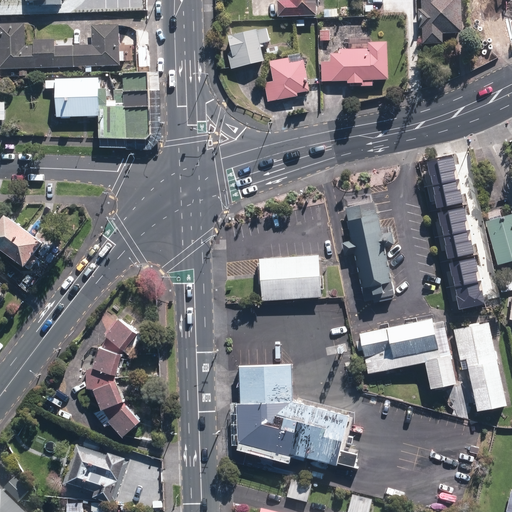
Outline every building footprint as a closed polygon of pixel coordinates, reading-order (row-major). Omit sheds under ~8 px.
[(61,0),(26,0),(27,4),(33,4),(33,8),(62,7),(61,0)] [(279,0),(280,3),(276,3),(277,20),(315,18),(314,0),(279,0)] [(361,0),(362,15),(383,14),(381,0),(361,0)] [(419,0),(420,12),(417,12),(418,30),(420,30),(421,46),(441,45),(441,36),(461,35),(459,0),(419,0)] [(468,0),(468,32),(488,33),(489,22),(510,23),(511,0),(468,0)] [(0,70),(120,67),(118,26),(90,27),(91,46),(73,47),(73,43),(54,44),(54,41),(32,41),(32,47),(25,47),(24,25),(0,25),(0,70)] [(231,55),(227,55),(231,71),(263,64),(259,46),(270,44),(267,30),(228,38),(231,55)] [(330,30),(319,30),(319,41),(330,41),(330,30)] [(371,83),(387,82),(386,44),(366,44),(366,51),(338,51),(338,55),(329,56),(330,63),(320,63),(321,84),(346,83),(346,85),(360,85),(360,88),(371,88),(371,83)] [(272,83),(265,84),(268,103),(296,98),(296,95),(308,93),(303,62),(289,64),(288,60),(269,63),(272,83)] [(122,91),(113,91),(113,106),(122,106),(122,108),(100,108),(99,120),(99,142),(145,143),(149,138),(147,75),(123,75),(122,91)] [(97,80),(44,81),(45,90),(54,90),(55,119),(98,118),(98,107),(106,106),(106,91),(97,91),(97,80)] [(454,156),(427,162),(438,208),(463,202),(460,189),(458,190),(454,171),(457,170),(454,156)] [(381,236),(373,202),(344,209),(351,242),(345,243),(347,257),(354,255),(363,301),(393,295),(383,248),(393,246),(391,234),(381,236)] [(465,207),(439,213),(449,258),(474,252),(472,239),(469,240),(465,221),(468,220),(465,207)] [(511,215),(485,222),(496,266),(511,261),(511,215)] [(0,253),(21,269),(39,244),(2,217),(0,219),(0,253)] [(317,256),(257,260),(260,301),(319,298),(317,256)] [(476,257),(450,263),(460,309),(485,303),(482,290),(480,291),(476,272),(479,271),(476,257)] [(511,278),(499,282),(501,292),(511,289),(511,278)] [(104,336),(103,338),(104,339),(84,371),(86,388),(92,391),(98,411),(93,414),(104,427),(107,424),(120,439),(137,423),(123,407),(120,402),(113,382),(121,353),(125,357),(143,336),(120,317),(117,321),(115,319),(103,334),(104,336)] [(431,320),(357,335),(365,375),(423,364),(428,390),(454,385),(442,322),(435,324),(432,324),(431,320)] [(492,353),(486,323),(453,330),(461,370),(466,369),(474,412),(503,407),(492,353)] [(244,446),(342,471),(353,419),(296,405),(293,369),(239,367),(244,446)] [(123,459),(76,444),(62,486),(92,495),(91,498),(109,504),(123,459)] [(14,478),(3,489),(17,503),(28,492),(14,478)] [(310,486),(291,481),(286,500),(306,504),(310,486)] [(0,511),(21,511),(0,491),(0,511)] [(154,492),(142,491),(141,506),(153,507),(154,492)] [(368,511),(371,501),(352,496),(347,511),(368,511)] [(65,511),(81,511),(81,503),(65,504),(65,511)]
